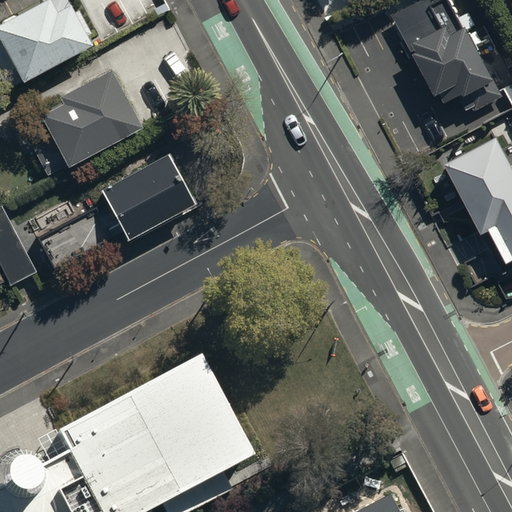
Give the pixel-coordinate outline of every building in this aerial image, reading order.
[(0,75),(13,98),(33,86),(27,76),(91,39),(88,33),(92,31),(80,11),(76,13),(68,0),(33,0),(0,19),(0,75)] [(444,97),(459,89),(465,99),(468,98),(471,104),(501,88),(493,71),(463,16),(450,23),(446,16),(441,18),(431,0),(408,0),(392,9),(433,84),(436,82),(444,97)] [(34,150),(46,173),(68,162),(66,160),(138,122),(107,64),(58,90),(62,98),(38,111),(53,140),(34,150)] [(447,159),(482,228),(504,271),(511,267),(511,159),(498,133),(447,159)] [(168,149),(100,185),(125,232),(193,196),(168,149)] [(0,202),(0,262),(9,279),(36,265),(1,201),(0,202)] [(44,236),(40,238),(50,258),(111,227),(99,203),(42,231),(44,236)] [(0,511),(185,511),(228,489),(220,473),(252,456),(198,354),(56,429),(66,447),(56,452),(38,462),(32,453),(16,450),(2,459),(0,462),(0,511)] [(399,511),(389,492),(351,511),(399,511)]
